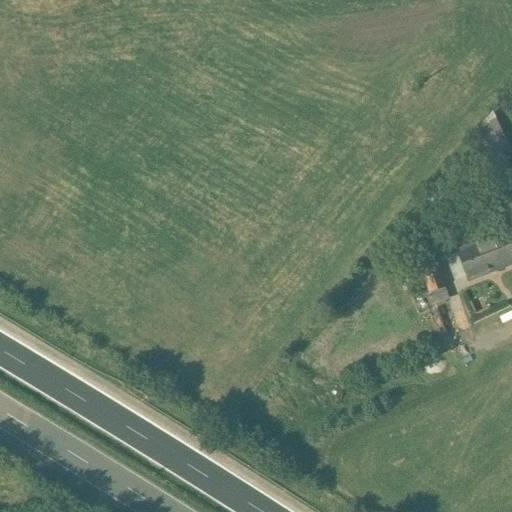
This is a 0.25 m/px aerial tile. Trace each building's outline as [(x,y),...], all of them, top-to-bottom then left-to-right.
[(476,141),(491,173),(509,166),(504,155),(510,152),(493,115),(476,135),(478,140),(476,141)] [(495,198),(487,202),(496,222),(503,219),(495,198)] [(447,209),(457,233),(478,221),(482,229),(496,223),(496,222),(487,202),(487,201),(473,206),(470,200),(447,209)] [(420,224),(428,245),(443,239),(434,219),(420,224)] [(511,264),(511,256),(504,235),(493,239),(490,230),(473,236),(477,247),(458,254),(457,254),(458,255),(468,281),(511,264)] [(431,294),(445,289),(446,289),(436,263),(458,255),(457,254),(458,254),(452,236),(443,239),(428,245),(431,253),(419,258),(421,263),(422,267),(423,273),(431,294)] [(445,289),(431,294),(428,296),(431,305),(448,299),(445,289)]
